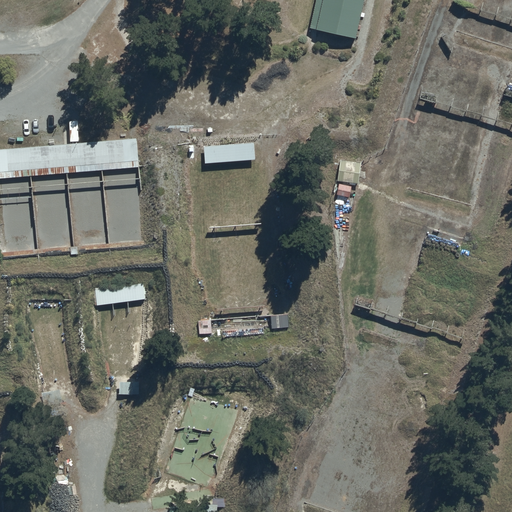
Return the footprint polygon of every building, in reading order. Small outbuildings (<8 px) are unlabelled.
[(315,0),(310,26),(355,36),(362,0),(315,0)] [(319,97),(319,105),(339,106),(339,98),(319,97)] [(136,136),(0,147),(0,176),(139,166),(136,136)] [(204,144),(205,161),(255,157),(254,141),(204,144)] [(340,158),(337,179),(358,181),(361,160),(340,158)] [(339,182),(336,193),(349,196),(351,185),(339,182)] [(94,290),(96,304),(145,298),(143,284),(94,290)] [(270,314),(271,327),(289,326),(288,313),(270,314)] [(198,320),(199,333),(211,332),(210,319),(198,320)] [(119,381),(119,393),(139,394),(139,381),(119,381)] [(60,391),(42,394),(44,408),(63,405),(60,391)] [(88,415),(101,415),(100,404),(88,405),(88,408),(85,408),(86,412),(88,412),(88,415)]
